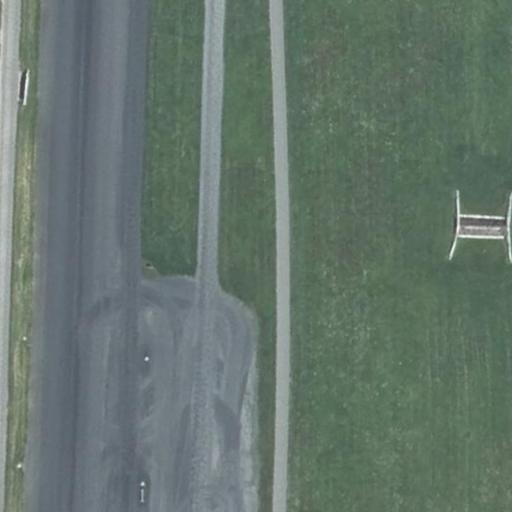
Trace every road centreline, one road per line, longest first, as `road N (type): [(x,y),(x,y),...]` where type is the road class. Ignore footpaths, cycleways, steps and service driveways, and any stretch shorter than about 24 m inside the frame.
road 1 (unknown): [(275,0),(286,329),(280,511)]
road 2 (unknown): [(214,0),(200,511)]
